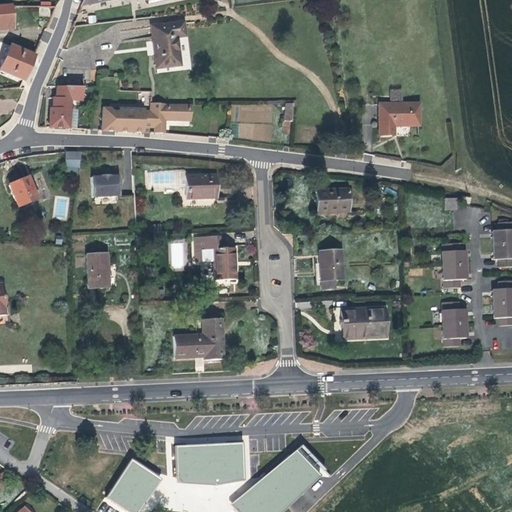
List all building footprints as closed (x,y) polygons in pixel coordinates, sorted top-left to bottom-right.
[(0,6),(0,27),(9,27),(7,6),(0,6)] [(46,7),(35,7),(35,17),(46,17),(46,7)] [(182,23),(151,27),(153,42),(154,43),(156,44),(157,51),(155,52),(155,53),(156,68),(179,65),(176,37),(184,36),(182,23)] [(0,72),(21,82),(32,57),(26,55),(7,46),(0,62),(0,72)] [(49,108),(48,127),(68,128),(69,110),(69,109),(68,109),(69,99),(81,100),(82,87),(57,87),(55,98),(52,98),(52,108),(49,108)] [(96,87),(88,87),(87,98),(92,99),(92,93),(95,94),(96,87)] [(164,133),(164,121),(165,105),(151,103),(150,112),(144,111),(144,110),(118,109),(118,112),(112,112),(109,108),(102,108),(101,131),(143,133),(143,127),(154,127),(154,133),(164,133)] [(292,104),(285,104),(284,121),(291,122),(292,104)] [(378,104),(378,136),(393,136),(393,126),(418,126),(418,104),(378,104)] [(165,105),(164,121),(178,121),(179,110),(190,110),(190,105),(165,105)] [(190,110),(179,110),(178,121),(191,121),(191,105),(190,105),(190,110)] [(77,110),(69,110),(68,128),(75,129),(77,110)] [(71,164),(75,164),(76,149),(63,149),(62,163),(63,163),(71,164)] [(71,173),(71,164),(63,163),(63,173),(71,173)] [(143,187),(179,189),(178,178),(178,172),(142,176),(143,187)] [(36,199),(28,178),(8,186),(17,206),(36,199)] [(178,178),(179,189),(180,200),(209,199),(208,178),(178,178)] [(89,204),(117,203),(116,183),(107,183),(96,183),(96,184),(88,184),(89,204)] [(346,191),(315,192),(316,214),(347,213),(346,191)] [(457,210),(457,198),(445,198),(444,210),(457,210)] [(511,215),(497,216),(497,223),(493,224),(495,253),(498,253),(499,260),(511,260),(511,215)] [(221,251),(220,235),(191,237),(193,262),(212,262),(213,281),(233,280),(231,250),(221,251)] [(457,235),(442,236),(444,279),(459,278),(459,269),(465,269),(464,243),(458,243),(457,235)] [(186,267),(185,242),(170,242),(171,268),(186,267)] [(317,266),(318,287),(318,292),(332,291),(331,282),(339,282),(338,253),(316,254),(317,266)] [(105,259),(84,259),(86,293),(107,293),(105,259)] [(511,274),(499,274),(500,282),(493,283),(494,311),(501,311),(502,319),(511,318),(511,274)] [(462,294),(444,294),(445,302),(442,302),(443,331),(444,331),(445,341),(462,340),(461,331),(466,331),(465,302),(462,302),(462,294)] [(356,335),(385,333),(384,310),(341,312),(341,321),(337,321),(337,329),(341,328),(341,342),(356,341),(356,335)] [(223,360),(220,320),(202,321),(203,336),(172,337),(172,357),(203,356),(203,360),(223,360)] [(243,483),(243,481),(241,444),(173,448),(174,481),(175,485),(214,488),(243,483)] [(234,511),(282,511),(319,476),(294,451),(225,502),(234,511)] [(154,478),(129,462),(105,500),(123,511),(140,511),(141,510),(144,507),(160,481),(154,478)]
